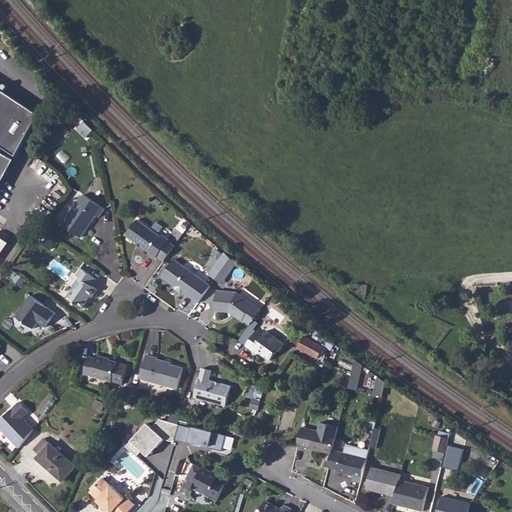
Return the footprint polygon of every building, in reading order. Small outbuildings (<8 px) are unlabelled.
[(0,90),(0,186),(12,163),(3,158),(2,161),(0,159),(0,157),(1,155),(0,154),(0,148),(15,158),(38,116),(0,90)] [(87,136),(94,129),(85,120),(78,127),(87,136)] [(101,218),(106,210),(85,195),(64,225),(83,238),(91,226),(90,225),(92,222),(93,223),(98,216),(101,218)] [(31,223),(41,231),(50,218),(39,211),(31,223)] [(156,258),(170,240),(163,235),(162,237),(140,221),(129,237),(139,244),(140,242),(143,244),(142,246),(151,252),(149,254),(156,258)] [(0,235),(0,254),(9,242),(0,235)] [(232,258),(226,253),(217,266),(223,270),(232,258)] [(238,263),(232,258),(223,270),(229,275),(238,263)] [(211,287),(211,286),(175,259),(163,276),(177,286),(177,289),(182,293),(185,292),(199,303),(211,287)] [(93,285),(98,279),(83,268),(78,275),(81,277),(74,286),(75,286),(69,295),(75,299),(75,303),(83,308),(88,301),(92,296),(93,297),(93,296),(98,289),(93,285)] [(229,275),(223,270),(217,278),(223,283),(229,275)] [(251,325),(262,309),(238,292),(218,291),(216,310),(231,312),(244,321),(244,320),(251,325)] [(57,312),(33,294),(18,314),(34,327),(39,320),(47,326),(57,312)] [(281,351),(286,344),(267,331),(264,335),(258,331),(248,345),(254,350),(255,348),(260,352),(272,360),(278,351),(281,351)] [(299,347),(320,358),(326,346),(306,336),(299,347)] [(141,378),(178,389),(184,368),(172,364),(167,363),(167,362),(158,359),(158,358),(147,355),(141,378)] [(118,363),(106,360),(106,358),(98,356),(97,359),(90,357),(85,374),(126,385),(131,367),(118,363)] [(355,360),(352,381),(361,382),(364,361),(355,360)] [(213,371),(203,368),(195,397),(227,406),(232,386),(221,383),(221,385),(216,383),(217,382),(210,380),(213,371)] [(379,377),(375,392),(383,394),(387,379),(379,377)] [(139,388),(131,385),(127,400),(135,402),(139,388)] [(0,427),(20,448),(35,429),(24,418),(29,412),(19,402),(0,421),(0,427)] [(125,445),(135,454),(140,449),(147,455),(165,438),(175,442),(175,440),(180,424),(160,419),(151,426),(147,422),(125,445)] [(302,427),(298,444),(332,453),(337,436),(339,427),(321,422),(319,431),(302,427)] [(193,428),(180,424),(175,440),(194,445),(195,442),(205,445),(204,447),(222,452),(227,436),(194,427),(193,428)] [(375,427),(370,446),(376,447),(381,429),(375,427)] [(434,450),(446,453),(448,446),(450,439),(438,436),(434,450)] [(41,454),(51,443),(45,438),(35,449),(41,454)] [(51,443),(38,457),(63,481),(76,466),(51,443)] [(353,479),(361,482),(369,449),(347,443),(344,452),(343,452),(339,469),(338,471),(354,475),(353,479)] [(465,450),(448,446),(446,453),(443,463),(460,467),(465,450)] [(339,469),(343,452),(333,449),(332,453),(329,466),(339,469)] [(367,490),(396,497),(400,480),(401,475),(372,468),(367,490)] [(199,474),(193,470),(178,496),(186,500),(188,501),(191,491),(193,488),(209,496),(207,498),(216,503),(226,483),(203,470),(199,474)] [(99,499),(103,503),(108,507),(112,511),(113,511),(114,511),(128,511),(137,504),(128,495),(126,497),(106,477),(93,491),(100,498),(99,499)] [(396,497),(394,504),(423,511),(430,488),(400,480),(396,497)] [(468,511),(469,508),(470,501),(471,499),(442,491),(437,511),(468,511)] [(266,502),(261,511),(290,511),(291,511),(292,509),(285,505),(282,510),(266,502)]
